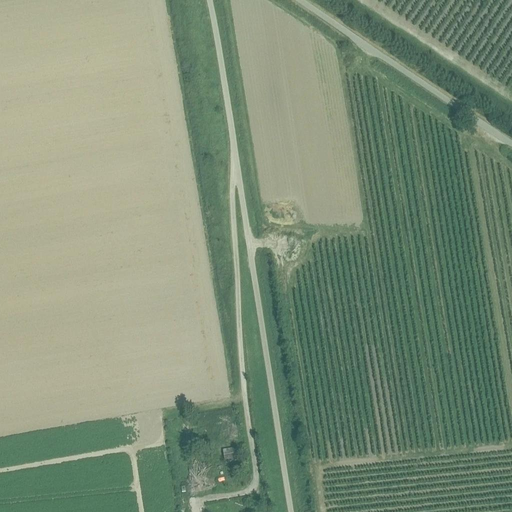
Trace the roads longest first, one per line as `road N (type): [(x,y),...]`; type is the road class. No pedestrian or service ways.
road 1 (unclassified): [(290,511),(208,0)]
road 2 (unclassified): [(511,148),(293,0)]
